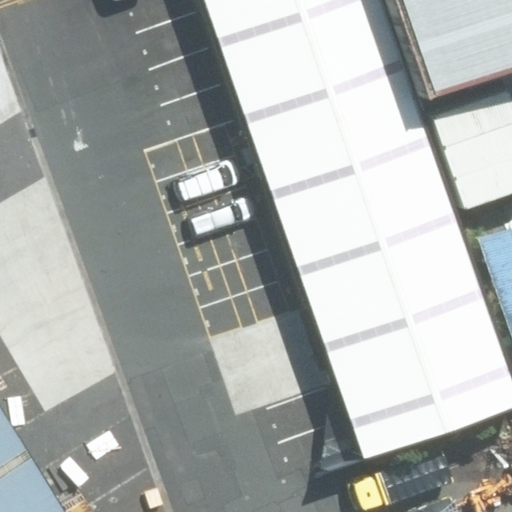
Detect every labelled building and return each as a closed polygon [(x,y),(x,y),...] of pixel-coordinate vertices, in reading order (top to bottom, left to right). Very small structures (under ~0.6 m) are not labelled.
[(360,0),(206,0),(369,459),(506,411),(360,0)] [(511,0),(386,0),(432,127),(511,99),(511,0)] [(0,35),(12,29),(0,7),(0,35)] [(511,177),(477,190),(511,290),(511,177)] [(0,511),(41,511),(0,441),(0,511)]
